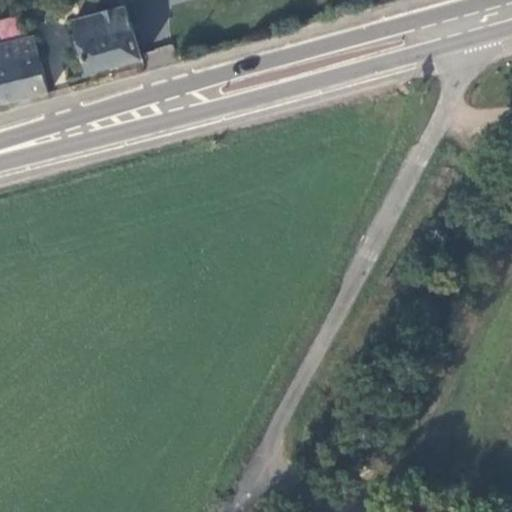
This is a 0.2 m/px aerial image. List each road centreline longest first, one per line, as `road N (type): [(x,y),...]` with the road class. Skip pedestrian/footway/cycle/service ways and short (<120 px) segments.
road 1 (secondary): [(0,152),(478,19)]
road 2 (unclassified): [(478,19),(422,152),(258,459)]
